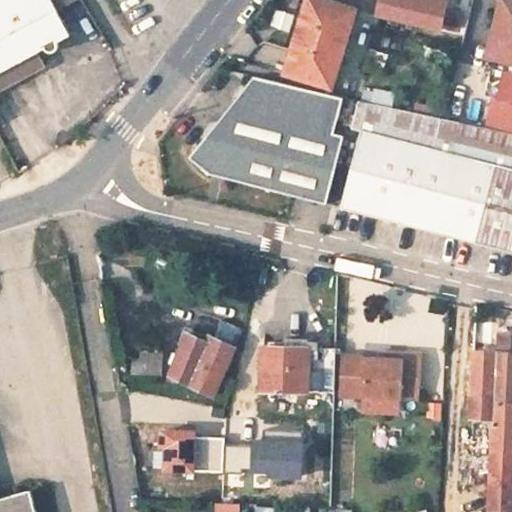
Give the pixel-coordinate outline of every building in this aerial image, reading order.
[(0,0),(0,81),(44,59),(40,50),(72,33),(53,0),(0,0)] [(330,0),(307,0),(286,72),(332,85),(356,6),(330,0)] [(445,8),(446,0),(381,0),(378,12),(440,26),(441,24),(458,28),(462,12),(445,8)] [(511,29),(511,0),(500,0),(494,25),(511,29)] [(511,62),(511,29),(494,25),(487,56),(511,62)] [(209,174),(327,202),(346,124),(336,121),(342,96),(253,75),(189,157),(209,174)] [(390,107),(393,93),(355,85),(352,98),(360,100),(390,107)] [(341,206),(443,233),(511,250),(511,167),(462,154),(447,150),(455,120),(390,107),(360,100),(357,114),(405,126),(402,139),(362,128),(341,206)] [(511,132),(511,101),(505,100),(498,129),(511,132)] [(405,126),(357,114),(354,126),(362,128),(402,139),(405,126)] [(511,134),(469,123),(455,120),(447,150),(462,154),(511,167),(511,134)] [(497,352),(510,352),(511,333),(498,332),(497,352)] [(213,393),(234,347),(211,336),(207,344),(187,335),(170,373),(213,393)] [(139,358),(160,359),(160,345),(140,344),(139,358)] [(333,347),(261,347),(260,389),(332,390),(333,347)] [(361,395),(398,396),(418,397),(420,353),(383,351),(383,357),(363,356),(361,395)] [(494,397),(495,386),(495,385),(497,352),(473,351),(471,396),(494,397)] [(511,352),(510,352),(497,352),(495,385),(495,386),(494,397),(490,480),(511,480),(511,352)] [(346,394),(361,395),(363,356),(348,355),(346,394)] [(160,359),(139,358),(138,372),(159,373),(160,359)] [(361,408),(397,410),(398,396),(361,395),(361,408)] [(39,511),(34,490),(0,499),(0,511),(39,511)]
